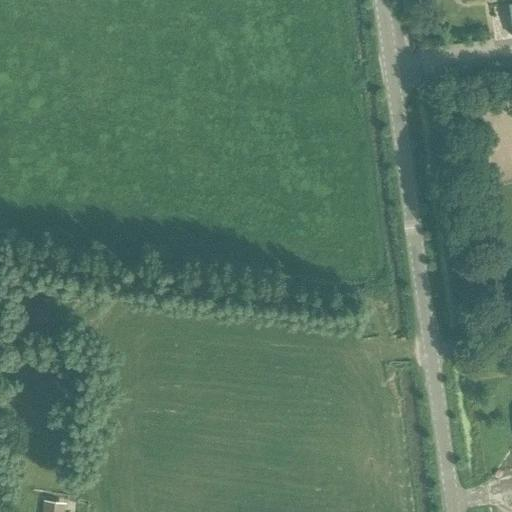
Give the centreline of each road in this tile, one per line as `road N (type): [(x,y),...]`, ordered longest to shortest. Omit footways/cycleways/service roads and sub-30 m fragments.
road 1 (tertiary): [(453,511),(381,0)]
road 2 (track): [(391,68),(511,52)]
